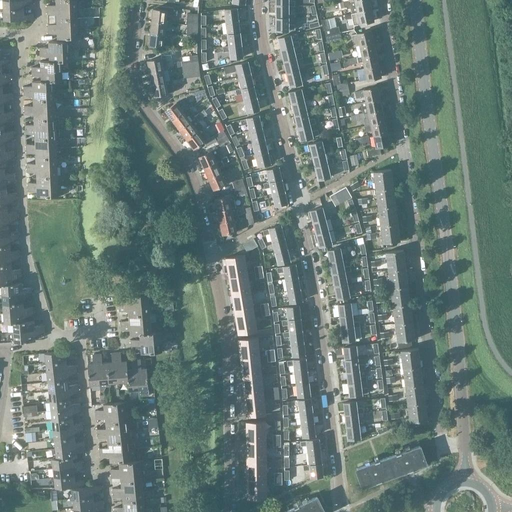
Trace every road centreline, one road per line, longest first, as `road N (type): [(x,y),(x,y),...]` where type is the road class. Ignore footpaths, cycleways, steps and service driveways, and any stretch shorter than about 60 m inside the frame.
road 1 (residential): [(232,511),(226,330),(196,192),(134,87),(138,0)]
road 2 (residential): [(344,511),(312,280),(259,34),(260,0)]
road 3 (residential): [(382,0),(435,435),(463,443)]
road 4 (tertiary): [(463,443),(446,226),(414,0)]
road 5 (residential): [(53,340),(25,259),(13,32)]
road 6 (residential): [(111,511),(107,481),(93,460),(81,336),(53,340)]
